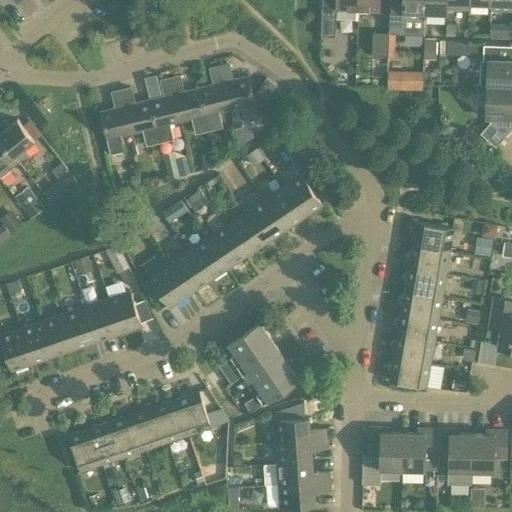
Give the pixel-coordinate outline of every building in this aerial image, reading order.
[(357,10),(357,0),(334,0),(334,15),(335,15),(335,19),(357,20),(357,10)] [(379,11),(379,0),(357,0),(357,10),(379,11)] [(389,0),(388,29),(401,30),(401,33),(424,34),(424,13),(424,0),(389,0)] [(446,13),(447,8),(446,8),(446,0),(424,0),(424,13),(446,13)] [(469,9),(469,3),(468,3),(468,0),(446,0),(446,8),(447,8),(469,9)] [(489,10),(511,11),(511,0),(490,0),(490,4),(489,10)] [(335,19),(335,15),(334,15),(321,14),(320,36),(334,37),(335,19)] [(489,38),(511,38),(511,23),(489,23),(489,38)] [(387,57),(388,33),(372,32),(371,56),(387,57)] [(435,58),(436,38),(424,38),(423,58),(435,58)] [(460,55),(461,40),(439,40),(439,54),(460,55)] [(480,85),(486,86),(511,86),(511,60),(497,60),(498,46),(483,45),(482,60),(480,60),(480,85)] [(247,75),(232,79),(228,62),(218,65),(228,109),(239,106),(243,121),(257,118),(247,75)] [(228,109),(218,65),(208,67),(212,84),(197,87),(208,130),(221,126),(218,111),(228,109)] [(422,90),(422,85),(422,72),(387,71),(386,88),(400,89),(422,90)] [(208,130),(197,87),(182,91),(178,75),(168,77),(179,120),(190,118),(194,133),(208,130)] [(179,120),(168,77),(159,79),(162,95),(148,99),(158,142),(172,138),(168,123),(179,120)] [(256,91),(267,98),(277,84),(266,77),(256,91)] [(158,142),(148,99),(133,102),(130,86),(120,89),(130,132),(141,130),(145,145),(158,142)] [(511,86),(486,86),(486,102),(481,106),(485,110),(485,118),(489,118),(489,123),(504,137),(511,127),(511,86)] [(130,132),(120,89),(110,91),(114,107),(99,111),(109,153),(124,150),(120,135),(130,132)] [(24,148),(35,139),(18,117),(10,124),(5,118),(0,121),(0,136),(19,161),(29,154),(24,148)] [(0,176),(10,168),(19,161),(0,136),(0,176)] [(169,158),(173,175),(194,170),(190,153),(169,158)] [(42,191),(50,202),(77,182),(69,171),(42,191)] [(303,217),(322,204),(301,173),(282,186),(303,217)] [(303,217),(282,186),(262,199),(284,230),(303,217)] [(31,217),(43,207),(33,195),(21,205),(31,217)] [(284,230),(262,199),(244,212),(265,243),(284,230)] [(0,217),(0,219),(3,223),(11,233),(22,224),(10,209),(0,217)] [(265,243),(244,212),(225,225),(246,256),(265,243)] [(450,252),(454,229),(417,222),(417,226),(409,231),(414,241),(414,246),(450,252)] [(3,223),(0,225),(0,241),(11,233),(3,223)] [(246,256),(225,225),(206,238),(227,269),(246,256)] [(227,269),(206,238),(187,251),(208,282),(227,269)] [(128,266),(117,243),(105,249),(116,271),(128,266)] [(450,252),(414,246),(413,249),(405,254),(410,263),(409,268),(446,274),(450,252)] [(208,282),(187,251),(168,264),(189,295),(208,282)] [(189,295),(168,264),(149,276),(170,308),(189,295)] [(405,290),(442,297),(446,274),(409,268),(409,271),(401,276),(406,285),(405,290)] [(121,333),(143,326),(131,290),(109,298),(121,333)] [(442,297),(405,290),(405,294),(397,299),(402,307),(401,313),(438,319),(442,297)] [(121,333),(109,298),(87,305),(99,341),(121,333)] [(511,350),(511,302),(494,299),(492,312),(504,314),(498,348),(511,350)] [(99,341),(87,305),(65,312),(77,348),(99,341)] [(77,348),(65,312),(43,319),(56,355),(77,348)] [(438,319),(401,313),(400,317),(393,321),(398,330),(397,335),(434,342),(438,319)] [(56,355),(43,319),(22,327),(34,363),(56,355)] [(224,375),(273,341),(259,322),(228,344),(235,354),(218,366),(224,375)] [(34,363),(22,327),(0,334),(0,335),(12,370),(34,363)] [(393,358),(430,364),(434,342),(397,335),(397,339),(390,344),(394,352),(393,358)] [(254,382),(286,360),(273,341),(224,375),(230,384),(248,372),(254,382)] [(430,364),(393,358),(393,361),(385,366),(390,374),(389,381),(426,387),(430,364)] [(254,382),(261,392),(244,404),(250,413),(299,379),(286,360),(254,382)] [(189,435),(211,427),(199,391),(177,399),(189,435)] [(189,435),(177,399),(155,406),(168,442),(189,435)] [(273,411),(274,420),(304,418),(303,401),(273,411)] [(168,442),(155,406),(134,414),(146,449),(168,442)] [(146,449),(134,414),(112,421),(124,457),(146,449)] [(274,420),(275,442),(327,438),(326,428),(309,430),(308,417),(274,420)] [(103,464),(124,457),(112,421),(90,428),(103,464)] [(379,469),(402,469),(403,433),(381,433),(381,427),(368,426),(367,455),(380,456),(379,469)] [(103,464),(90,428),(68,436),(80,472),(103,464)] [(417,433),(403,433),(402,469),(422,469),(424,470),(425,457),(437,457),(437,428),(425,428),(425,433),(417,433)] [(471,483),(471,471),(472,434),(458,434),(450,434),(450,428),(437,428),(437,457),(449,457),(449,470),(449,483),(471,483)] [(472,434),(471,471),(493,471),(493,458),(506,458),(507,429),(494,429),(494,435),(472,434)] [(275,442),(277,464),(311,461),(310,449),(327,448),(327,438),(275,442)] [(266,486),(329,482),(329,472),(312,473),(311,461),(277,464),(265,464),(266,486)] [(313,493),(330,492),(329,482),(266,486),(267,503),(270,505),(280,504),(280,508),(314,505),(313,493)]
